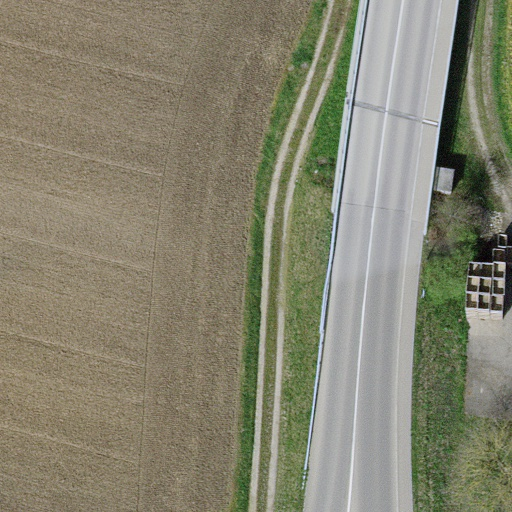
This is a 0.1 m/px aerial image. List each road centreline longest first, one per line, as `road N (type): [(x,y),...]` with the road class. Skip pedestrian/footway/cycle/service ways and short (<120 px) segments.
road 1 (track): [(348,0),(300,131),(273,236),(262,511)]
road 2 (tertiary): [(349,511),(371,259),(406,0)]
road 3 (track): [(486,0),(481,123),(503,208),(511,211)]
